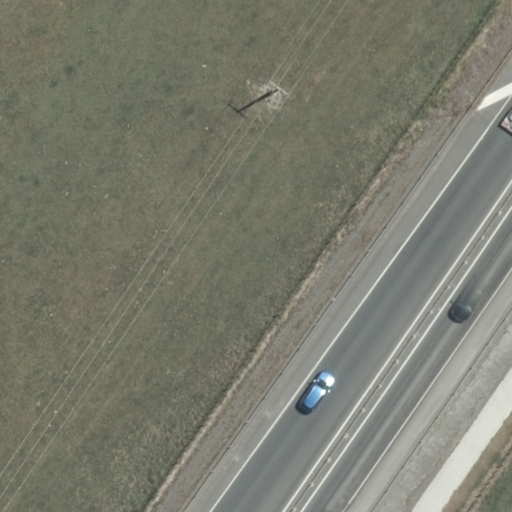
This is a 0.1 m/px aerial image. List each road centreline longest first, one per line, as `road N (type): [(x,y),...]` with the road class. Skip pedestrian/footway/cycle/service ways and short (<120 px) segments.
road 1 (trunk): [(253,511),(511,144)]
road 2 (trunk): [(511,265),(342,511)]
